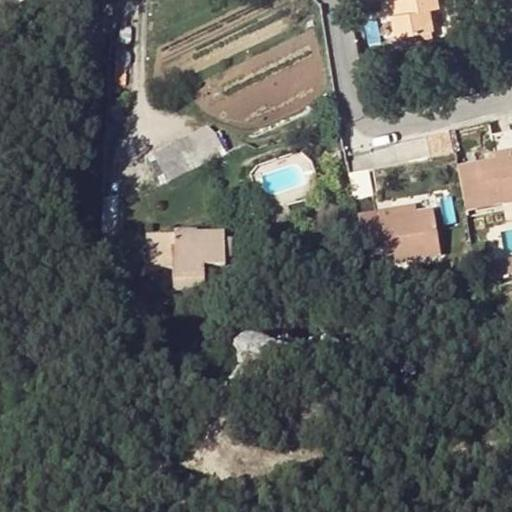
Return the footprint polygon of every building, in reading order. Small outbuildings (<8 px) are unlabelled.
[(391,16),(399,16),(397,0),(390,1),(391,16)] [(396,0),(397,0),(399,16),(391,16),(393,38),(433,32),(430,11),(439,9),(437,0),(396,0)] [(191,138),(205,166),(222,158),(208,129),(191,138)] [(428,135),(434,156),(456,150),(450,129),(428,135)] [(496,164),(456,173),(464,214),(511,205),(511,134),(491,139),(496,164)] [(154,158),(167,186),(205,166),(191,138),(154,158)] [(377,215),(379,223),(417,216),(415,208),(377,215)] [(379,223),(377,215),(358,218),(365,256),(385,252),(388,265),(441,256),(433,213),(417,216),(379,223)] [(230,242),(223,242),(223,236),(195,238),(195,236),(148,238),(148,270),(172,270),(173,294),(189,294),(189,282),(205,281),(205,269),(225,269),(225,261),(230,261),(230,242)] [(503,277),(511,273),(511,257),(499,261),(503,277)]
